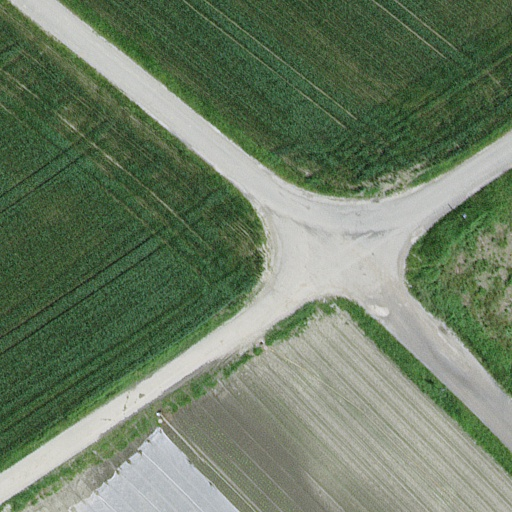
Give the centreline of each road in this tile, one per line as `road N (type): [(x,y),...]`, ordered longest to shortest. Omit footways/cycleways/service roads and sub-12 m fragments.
road 1 (track): [(358,254),(0,496)]
road 2 (unclassified): [(40,0),(358,254)]
road 3 (track): [(358,254),(511,414)]
road 4 (unclassified): [(511,148),(358,254)]
